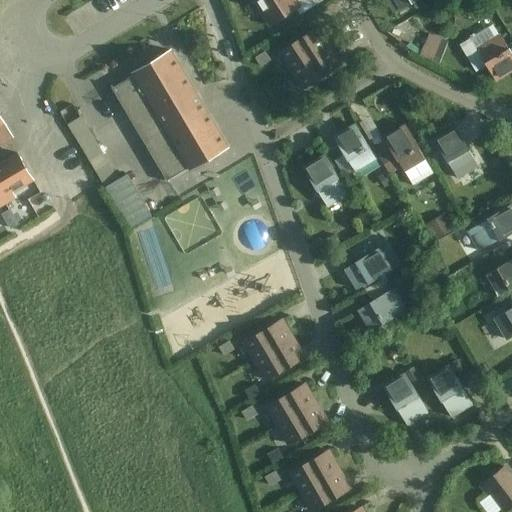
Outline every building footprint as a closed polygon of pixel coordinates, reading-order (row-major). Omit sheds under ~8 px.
[(253,0),(269,25),(300,5),(304,11),(320,0),(253,0)] [(386,0),(393,12),(400,8),(400,9),(413,0),(386,0)] [(431,49),(439,32),(425,26),(417,43),(431,49)] [(291,70),(330,45),(324,36),(322,37),(316,27),(279,51),(291,70)] [(511,54),(500,34),(478,48),(495,77),(511,67),(511,54)] [(336,54),(330,45),(291,70),(304,89),(340,65),(334,55),(336,54)] [(228,146),(196,91),(171,49),(132,72),(134,74),(112,87),(167,180),(188,167),(189,169),(228,146)] [(266,49),(256,55),(261,65),(271,59),(266,49)] [(293,93),(284,99),(289,108),(299,102),(293,93)] [(0,143),(13,136),(0,114),(0,143)] [(355,124),(334,136),(355,170),(376,158),(355,124)] [(384,137),(405,171),(425,159),(405,124),(384,137)] [(455,126),(434,138),(458,177),(478,165),(455,126)] [(388,150),(379,154),(389,173),(398,168),(388,150)] [(17,152),(0,162),(0,203),(1,205),(9,199),(5,192),(9,190),(10,192),(33,179),(17,152)] [(430,155),(436,164),(441,161),(436,152),(430,155)] [(347,192),(324,154),(304,167),(327,204),(347,192)] [(244,165),(222,171),(229,196),(251,190),(244,165)] [(386,170),(379,175),(386,186),(393,181),(386,170)] [(127,173),(105,186),(130,227),(151,214),(127,173)] [(511,231),(511,206),(511,204),(467,229),(479,250),(511,231)] [(9,209),(2,213),(10,227),(18,223),(9,209)] [(445,213),(428,223),(437,239),(454,229),(445,213)] [(511,242),(510,239),(492,250),(495,255),(511,245),(511,242)] [(391,268),(379,248),(344,268),(357,288),(391,268)] [(511,286),(511,258),(486,274),(498,295),(511,286)] [(406,308),(393,288),(359,308),(371,329),(406,308)] [(511,307),(494,317),(506,338),(511,334),(511,307)] [(255,360),(294,337),(288,327),(287,328),(281,318),(243,341),(255,360)] [(300,346),(294,337),(255,360),(266,379),(304,357),(298,347),(300,346)] [(471,402),(448,365),(428,377),(451,414),(471,402)] [(427,410),(404,373),(384,385),(406,423),(427,410)] [(278,424),(317,401),(311,392),(310,392),(304,383),(266,405),(278,424)] [(323,411),(317,401),(278,424),(289,444),(327,421),(321,412),(323,411)] [(301,490),(340,468),(335,458),(333,459),(328,449),(290,471),(301,490)] [(489,496),(492,493),(505,511),(511,506),(511,476),(504,466),(480,484),(489,496)] [(346,478),(340,468),(301,490),(312,510),(350,488),(344,478),(346,478)]
